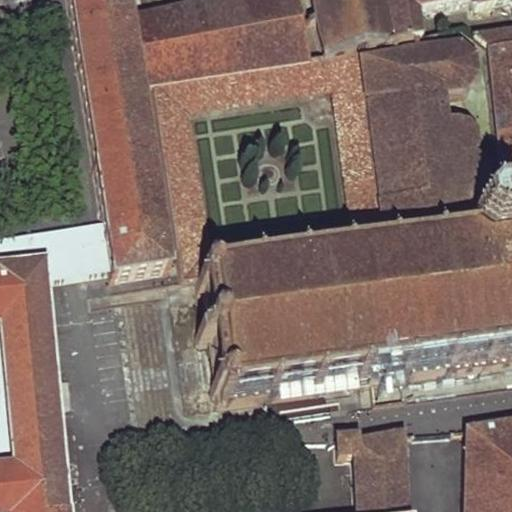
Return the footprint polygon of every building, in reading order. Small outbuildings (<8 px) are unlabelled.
[(69,0),(73,22),(102,224),(105,250),(108,267),(110,284),(177,275),(150,92),(306,68),(293,0),(205,0),(136,15),(134,0),(69,0)] [(309,0),(324,65),(344,63),(355,61),(356,58),(392,48),(381,0),(309,0)] [(511,0),(381,0),(392,48),(413,43),(408,18),(471,5),(474,14),(511,7),(511,36),(467,44),(490,56),(511,53),(511,0)] [(428,56),(357,69),(359,88),(363,112),(439,102),(461,97),(466,102),(469,99),(466,94),(474,86),(481,86),(481,82),(475,81),(472,63),(477,57),(475,55),(469,60),(460,52),(462,47),(448,36),(430,40),(432,50),(429,52),(428,56)] [(511,53),(490,56),(498,163),(509,163),(511,189),(511,53)] [(306,68),(150,92),(177,275),(180,286),(196,285),(203,284),(204,285),(214,284),(338,267),(338,257),(356,255),(381,251),(378,229),(375,211),(369,160),(363,112),(359,88),(357,69),(355,61),(344,63),(324,65),(314,67),(306,68)] [(369,160),(375,211),(453,200),(449,170),(463,168),(466,164),(469,154),(476,155),(477,152),(470,150),(469,142),(475,139),(474,136),(467,138),(463,133),(466,127),(465,124),(463,124),(457,132),(454,132),(452,125),(449,125),(449,131),(443,132),(439,102),(363,112),(369,160)] [(453,200),(473,207),(476,209),(478,206),(475,203),(482,192),(491,192),(491,187),(483,187),(482,175),(489,171),(487,168),(479,172),(466,164),(463,168),(449,170),(453,200)] [(475,216),(473,207),(453,200),(375,211),(378,229),(381,251),(384,251),(465,238),(463,232),(475,216)] [(475,216),(463,232),(465,238),(467,250),(481,259),(498,256),(508,242),(507,231),(506,225),(490,214),(475,216)] [(204,285),(203,284),(196,285),(197,295),(202,295),(207,335),(195,338),(196,343),(200,348),(206,348),(210,367),(212,386),(212,398),(215,405),(220,409),(336,394),(511,369),(511,231),(507,231),(508,242),(498,256),(481,259),(467,250),(465,238),(384,251),(381,251),(356,255),(338,257),(338,267),(214,284),(204,285)] [(0,511),(69,511),(58,392),(46,275),(45,260),(0,264),(0,511)] [(460,511),(511,511),(511,428),(461,436),(460,511)] [(353,511),(408,511),(405,439),(404,432),(360,441),(359,434),(334,437),(334,444),(334,449),(334,465),(350,463),(353,511)]
